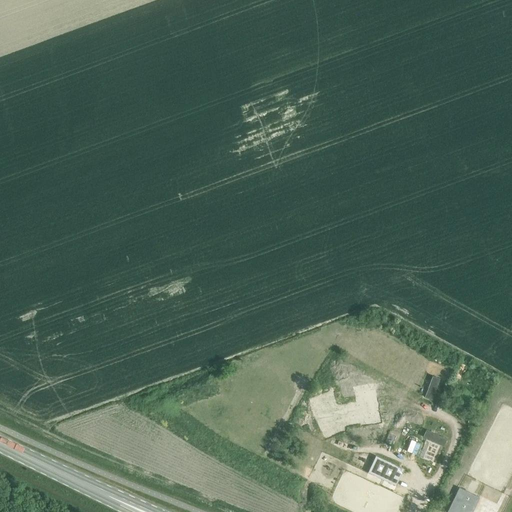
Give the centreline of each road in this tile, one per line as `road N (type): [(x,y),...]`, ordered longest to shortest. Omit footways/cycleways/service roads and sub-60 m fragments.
road 1 (primary): [(161,511),(0,441)]
road 2 (primary): [(0,445),(127,511)]
